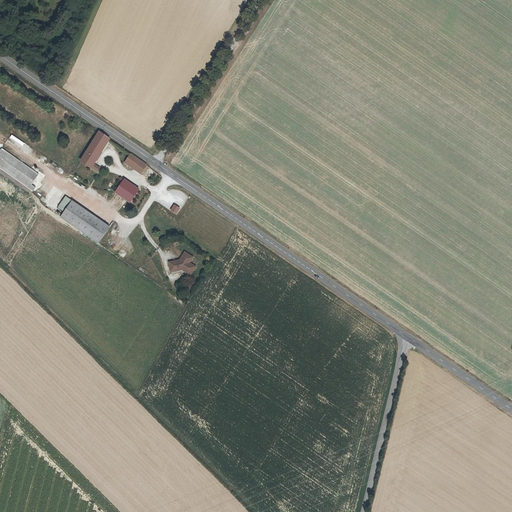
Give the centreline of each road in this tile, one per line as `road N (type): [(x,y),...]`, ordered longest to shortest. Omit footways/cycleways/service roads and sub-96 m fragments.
road 1 (tertiary): [(160,166),(406,336)]
road 2 (unclassified): [(264,0),(160,166)]
road 3 (tertiary): [(0,55),(160,166)]
road 4 (unclassified): [(363,511),(406,336)]
road 5 (tertiary): [(406,336),(511,409)]
